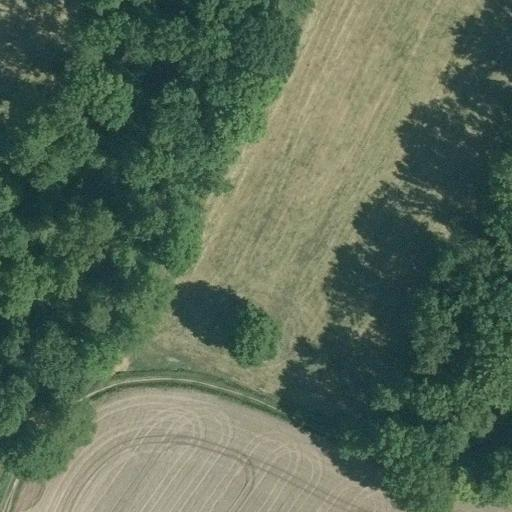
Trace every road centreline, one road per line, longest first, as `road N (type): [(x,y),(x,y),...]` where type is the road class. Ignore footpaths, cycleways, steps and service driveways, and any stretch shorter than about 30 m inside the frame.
road 1 (track): [(33,443),(68,404),(105,385),(191,380),(425,476)]
road 2 (track): [(0,194),(100,0)]
road 3 (track): [(425,476),(502,332)]
road 4 (track): [(11,497),(33,443),(0,391)]
